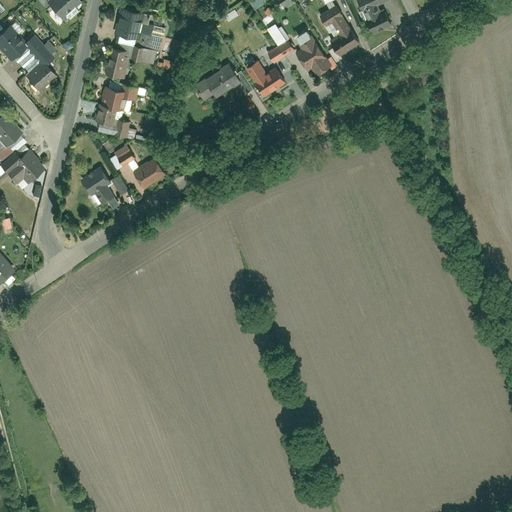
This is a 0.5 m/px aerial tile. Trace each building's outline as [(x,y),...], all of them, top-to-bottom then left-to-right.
[(49,0),(52,2),(64,16),(82,0),(49,0)] [(255,8),(266,1),(264,0),(251,0),(251,1),(255,8)] [(360,0),(375,31),(394,22),(386,7),(382,9),(379,3),(386,0),(360,0)] [(332,38),(342,54),(363,41),(338,2),(321,13),(328,24),(333,21),(341,33),(332,38)] [(117,32),(141,37),(146,10),(122,5),(117,32)] [(236,8),(226,13),(228,19),(239,14),(236,8)] [(11,22),(0,32),(0,44),(11,57),(15,54),(28,42),(26,40),(11,22)] [(268,28),(279,44),(288,38),(277,22),(268,28)] [(35,32),(26,40),(28,42),(15,54),(29,70),(42,59),(47,64),(49,62),(56,56),(35,32)] [(320,73),(334,63),(313,33),(299,43),(304,50),(300,53),(310,68),(314,65),(320,73)] [(277,62),(296,48),(289,37),(288,38),(279,44),(269,51),(277,62)] [(128,49),(127,54),(131,55),(133,56),(136,44),(119,40),(117,46),(128,49)] [(136,44),(133,56),(155,61),(158,48),(136,43),(136,44)] [(107,73),(126,77),(131,55),(127,54),(128,49),(117,46),(113,45),(107,73)] [(267,95),(288,80),(278,65),(269,71),(260,58),(248,66),(260,84),(267,95)] [(47,64),(42,59),(29,70),(26,73),(40,89),(58,73),(49,62),(47,64)] [(220,95),(243,80),(237,72),(230,61),(207,77),(216,90),(220,95)] [(242,69),(237,72),(243,80),(250,90),(255,87),(242,69)] [(216,90),(207,77),(196,84),(206,98),(216,90)] [(102,102),(126,108),(129,97),(137,99),(141,86),(124,82),(123,87),(108,83),(102,102)] [(123,117),(126,108),(102,102),(100,101),(96,117),(120,124),(117,134),(128,136),(132,120),(123,117)] [(23,130),(6,110),(0,115),(0,137),(6,145),(10,142),(21,132),(23,130)] [(27,139),(21,132),(10,142),(16,149),(27,139)] [(16,149),(10,142),(0,150),(0,154),(4,159),(16,149)] [(116,151),(125,164),(137,156),(128,143),(116,151)] [(18,161),(8,170),(18,182),(24,177),(29,182),(47,166),(30,147),(21,155),(18,161)] [(16,149),(4,159),(1,162),(8,170),(18,161),(21,155),(16,149)] [(134,170),(146,188),(168,173),(156,155),(134,170)] [(111,178),(101,164),(82,177),(93,194),(97,192),(104,203),(116,195),(108,184),(113,181),(111,178)] [(120,173),(111,178),(113,181),(122,194),(130,188),(120,173)] [(1,217),(2,228),(11,227),(10,216),(1,217)] [(0,281),(16,268),(1,250),(0,250),(0,281)]
